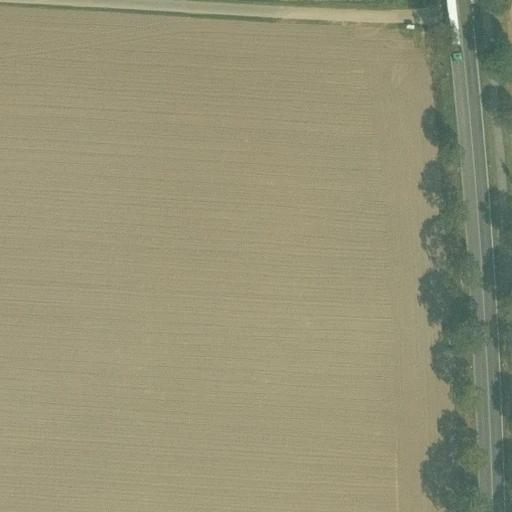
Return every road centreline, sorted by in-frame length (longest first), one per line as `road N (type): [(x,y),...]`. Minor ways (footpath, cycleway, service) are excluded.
road 1 (secondary): [(491,511),(492,415),(457,17)]
road 2 (unclassified): [(0,1),(457,17)]
